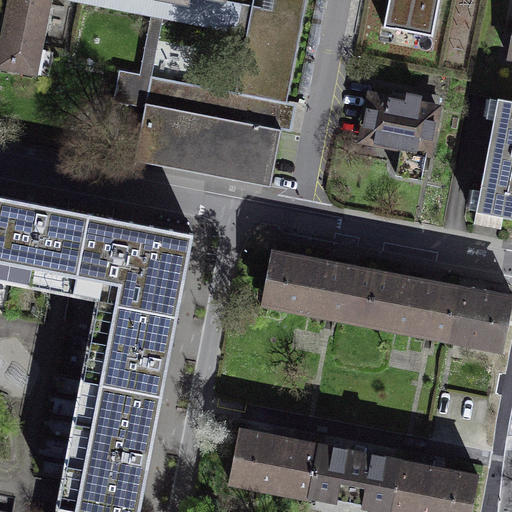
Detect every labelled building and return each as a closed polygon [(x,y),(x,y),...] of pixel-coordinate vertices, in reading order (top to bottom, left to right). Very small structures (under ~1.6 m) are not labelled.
[(5,0),(0,29),(0,68),(37,76),(51,0),(5,0)] [(253,0),(234,96),(154,80),(137,161),(269,188),(287,105),(308,0),(253,0)] [(161,0),(227,12),(229,0),(161,0)] [(386,0),(379,39),(440,51),(449,0),(386,0)] [(440,106),(381,95),(369,155),(428,167),(440,106)] [(511,105),(502,103),(481,221),(511,226),(511,105)] [(91,314),(173,328),(190,231),(24,202),(0,197),(0,287),(93,304),(91,314)] [(264,299),(366,320),(376,273),(274,252),(264,299)] [(366,320),(448,337),(458,290),(376,273),(366,320)] [(511,308),(511,301),(458,290),(448,337),(503,349),(511,308)] [(173,328),(91,314),(71,428),(152,443),(173,328)] [(139,511),(152,443),(71,428),(55,511),(139,511)] [(316,443),(239,429),(230,480),(308,494),(316,443)] [(400,458),(316,443),(308,494),(391,509),(400,458)] [(469,511),(477,472),(400,458),(391,509),(405,511),(469,511)]
